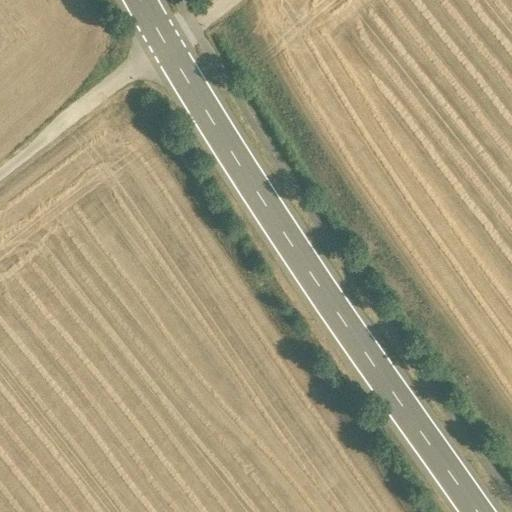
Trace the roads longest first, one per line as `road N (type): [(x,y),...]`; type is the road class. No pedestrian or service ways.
road 1 (unclassified): [(479,511),(233,156),(140,0)]
road 2 (track): [(225,0),(0,173)]
